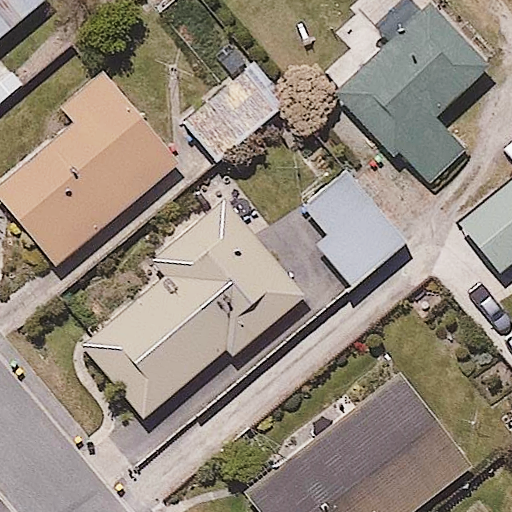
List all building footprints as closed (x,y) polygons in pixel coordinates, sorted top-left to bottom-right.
[(46,0),(0,0),(0,41),(48,1),(46,0)] [(243,0),(317,75),(323,69),(346,46),(328,28),(356,0),(355,0),(243,0)] [(435,113),(495,53),(443,0),(356,0),(328,28),(346,46),(323,69),(430,179),(466,144),(435,113)] [(221,166),(282,103),(245,66),(183,129),(221,166)] [(176,163),(100,75),(55,114),(65,125),(0,181),(0,203),(55,267),(176,163)] [(511,170),(461,220),(501,262),(511,251),(511,170)] [(405,240),(345,174),(300,209),(326,236),(314,246),(353,286),(405,240)] [(238,351),(306,294),(221,191),(144,254),(159,272),(85,333),(147,408),(229,341),(238,351)] [(412,511),(469,469),(395,377),(244,494),(257,511),(412,511)] [(511,396),(496,410),(511,428),(511,396)]
